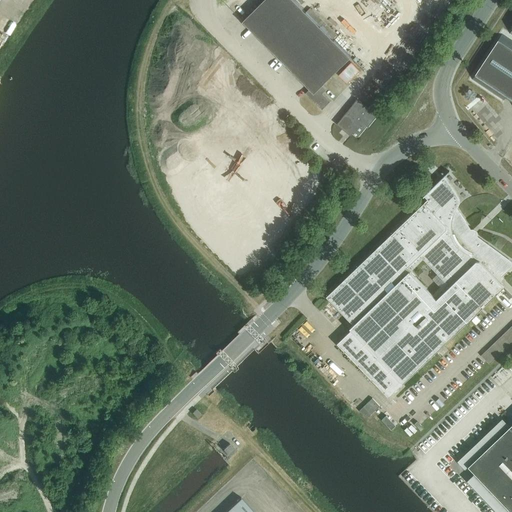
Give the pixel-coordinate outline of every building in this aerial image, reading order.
[(351,57),(293,0),(264,0),(243,21),(310,89),(318,97),(314,101),(322,110),(331,101),(323,93),(326,90),(322,86),(351,57)] [(511,40),(502,34),(472,79),(504,101),(508,95),(511,98),(511,30),(510,34),(511,35),(511,40)] [(369,126),(380,113),(371,105),(369,108),(358,99),(337,124),(351,135),(353,132),(359,137),(368,125),(369,126)] [(454,204),(457,195),(445,177),(450,171),(424,196),(425,196),(428,199),(327,296),(354,324),(350,328),(352,329),(337,343),(389,397),(504,286),(499,280),(511,266),(511,261),(476,235),(472,231),(454,204)] [(372,398),(359,410),(366,418),(379,406),(372,398)] [(197,418),(201,414),(196,409),(192,413),(197,418)] [(511,424),(469,465),(511,511),(511,424)] [(229,454),(235,449),(229,443),(224,448),(229,454)] [(254,511),(241,497),(225,511),(254,511)]
